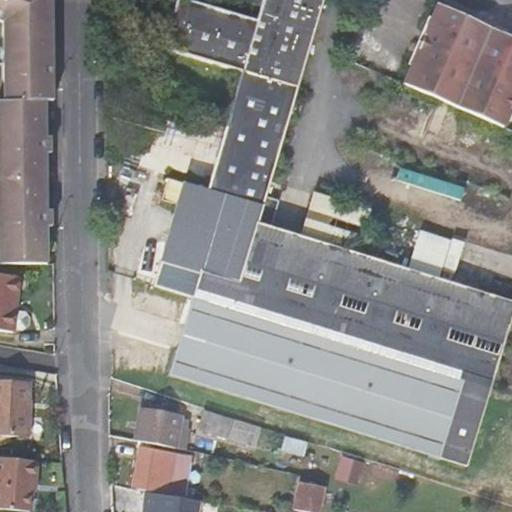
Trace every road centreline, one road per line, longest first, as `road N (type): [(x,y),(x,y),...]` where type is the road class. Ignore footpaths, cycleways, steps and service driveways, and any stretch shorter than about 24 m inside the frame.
road 1 (residential): [(77,0),(84,511)]
road 2 (unknown): [(336,0),(309,122),(312,153),(511,247)]
